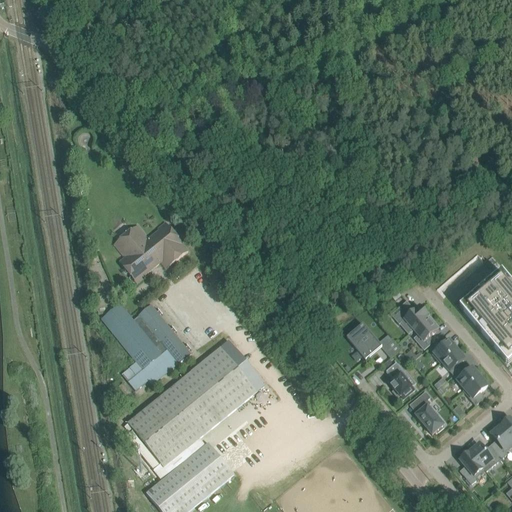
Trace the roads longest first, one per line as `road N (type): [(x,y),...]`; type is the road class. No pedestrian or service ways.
road 1 (unclassified): [(413,480),(143,155)]
road 2 (track): [(250,94),(428,0)]
road 3 (unknown): [(200,277),(318,431)]
road 4 (residential): [(428,294),(511,392)]
road 5 (track): [(143,155),(250,94)]
